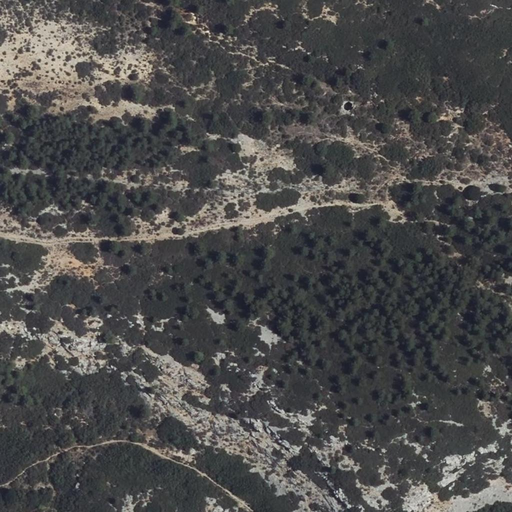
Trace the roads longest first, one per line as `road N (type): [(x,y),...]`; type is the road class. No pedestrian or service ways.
road 1 (track): [(0,234),(77,242),(373,200)]
road 2 (track): [(51,457),(137,439),(259,511)]
